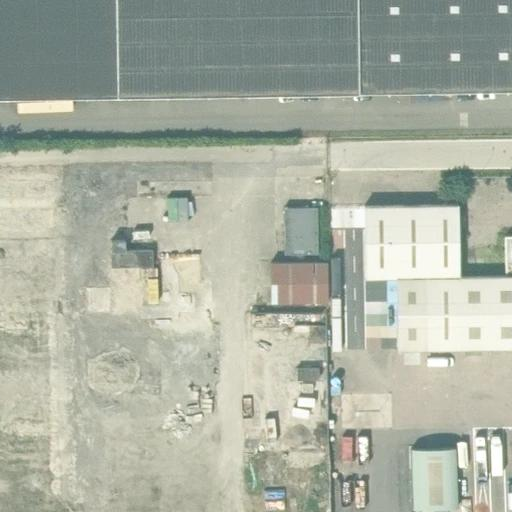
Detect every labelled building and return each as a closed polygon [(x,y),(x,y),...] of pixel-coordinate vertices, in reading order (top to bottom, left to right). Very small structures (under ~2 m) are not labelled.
[(0,0),(0,96),(124,94),(122,0),(0,0)] [(357,91),(356,0),(122,0),(124,94),(357,91)] [(511,88),(511,0),(356,0),(357,91),(511,88)] [(458,204),(441,204),(364,205),(365,278),(396,277),(459,276),(458,204)] [(284,207),(284,254),(318,253),(317,207),(284,207)] [(111,267),(153,267),(153,249),(125,250),(125,240),(111,240),(111,267)] [(327,302),(327,281),(327,261),(271,262),(271,282),(271,302),(327,302)] [(511,347),(511,275),(506,276),(459,276),(396,277),(398,349),(511,347)]
